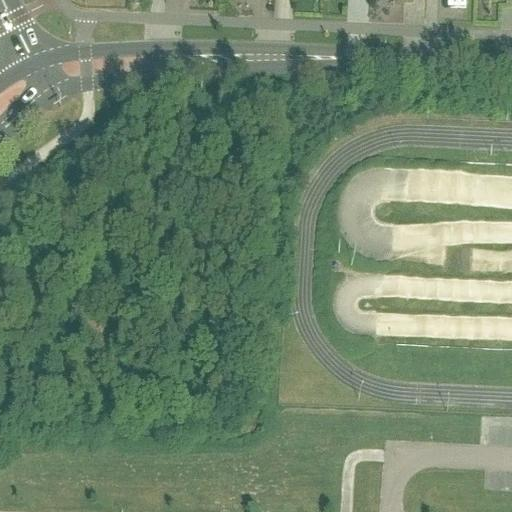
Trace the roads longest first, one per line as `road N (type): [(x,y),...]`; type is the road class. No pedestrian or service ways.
road 1 (tertiary): [(511,68),(182,64)]
road 2 (residential): [(511,464),(398,459),(394,511)]
road 3 (tertiary): [(182,64),(162,51),(31,63)]
road 4 (tertiary): [(47,95),(161,79),(182,64)]
